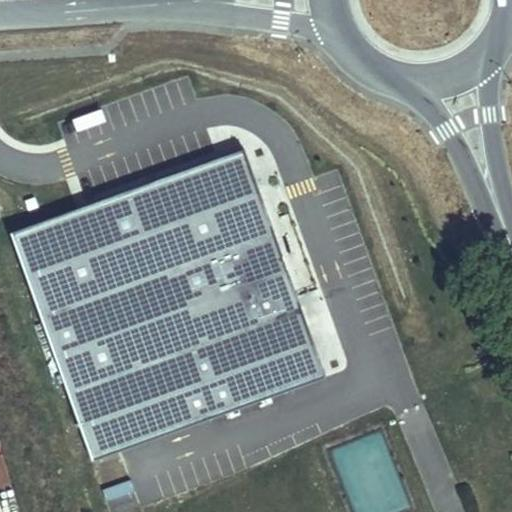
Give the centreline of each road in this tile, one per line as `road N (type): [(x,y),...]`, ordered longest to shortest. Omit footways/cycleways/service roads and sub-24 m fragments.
road 1 (unclassified): [(74,12),(213,11),(315,32),(355,56)]
road 2 (primary): [(379,74),(426,103),(511,255)]
road 3 (primary): [(511,245),(496,172),(492,54)]
road 4 (primary): [(379,74),(439,82),(492,54)]
